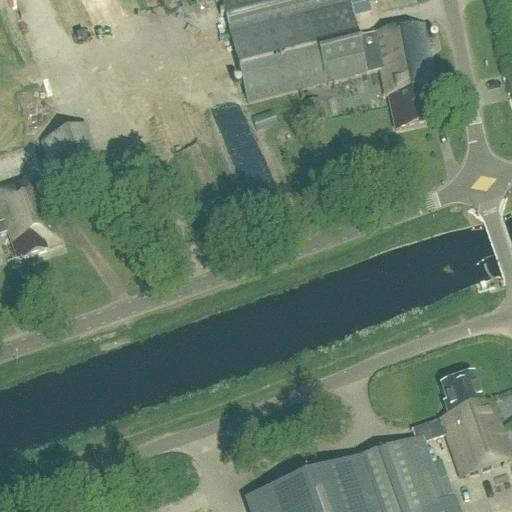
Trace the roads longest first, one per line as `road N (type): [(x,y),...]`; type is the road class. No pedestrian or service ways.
road 1 (unclassified): [(0,505),(511,315)]
road 2 (unclassified): [(0,357),(480,188)]
road 3 (unclassified): [(480,188),(449,0)]
